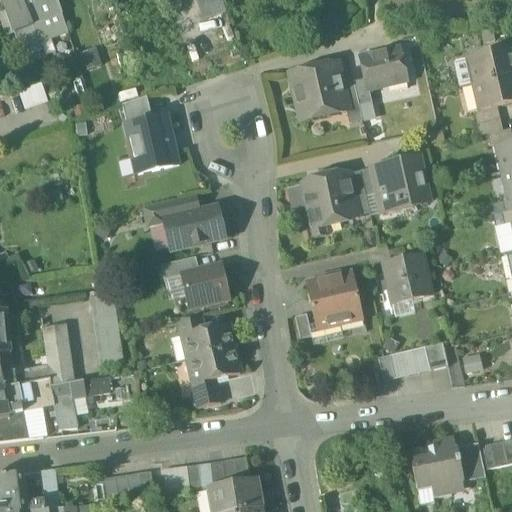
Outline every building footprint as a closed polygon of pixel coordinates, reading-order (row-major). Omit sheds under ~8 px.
[(32,27),(20,0),(3,0),(15,34),(32,27)] [(20,0),(32,27),(42,24),(61,16),(55,0),(20,0)] [(227,14),(221,0),(196,0),(204,22),(227,14)] [(42,24),(32,27),(39,44),(49,41),(42,24)] [(15,34),(1,40),(10,62),(41,50),(39,44),(32,27),(15,34)] [(511,48),(468,59),(468,61),(456,63),(454,66),(459,89),(474,86),(511,77),(511,48)] [(399,51),(360,60),(365,82),(368,93),(369,93),(407,84),(399,51)] [(104,67),(103,53),(83,55),(85,69),(104,67)] [(333,66),(290,76),(299,114),(304,117),(310,115),(311,119),(330,114),(331,117),(346,114),(348,113),(342,87),(338,69),(333,66)] [(511,77),(474,86),(480,114),(497,110),(511,106),(511,77)] [(365,82),(354,84),(359,109),(372,106),(369,93),(368,93),(365,82)] [(354,84),(342,87),(348,113),(346,114),(349,126),(363,123),(359,109),(354,84)] [(28,110),(51,103),(46,88),(24,95),(28,110)] [(122,108),(127,127),(152,121),(147,99),(122,108)] [(480,114),(474,115),(477,127),(500,121),(497,110),(480,114)] [(138,177),(179,168),(175,151),(172,152),(165,119),(152,121),(127,127),(138,177)] [(500,121),(477,127),(479,138),(487,137),(503,133),(500,121)] [(503,133),(487,137),(490,148),(496,147),(511,143),(511,137),(510,131),(503,133)] [(511,143),(496,147),(502,174),(511,171),(511,143)] [(419,160),(372,171),(378,196),(366,199),(370,216),(370,219),(401,211),(400,208),(411,205),(412,209),(429,205),(419,160)] [(372,171),(360,174),(366,199),(378,196),(372,171)] [(511,171),(502,174),(509,201),(511,200),(511,171)] [(360,174),(348,176),(358,219),(370,216),(366,199),(360,174)] [(348,175),(320,182),(321,184),(302,189),(314,241),(326,238),(324,228),(358,220),(358,219),(348,176),(348,175)] [(511,200),(509,201),(502,203),(505,215),(511,213),(511,200)] [(180,202),(145,210),(149,227),(165,224),(164,222),(184,218),(180,202)] [(184,218),(164,222),(165,224),(172,253),(224,241),(217,210),(184,218)] [(511,213),(505,215),(501,216),(504,227),(511,225),(511,213)] [(423,259),(384,268),(393,307),(432,298),(423,259)] [(196,260),(161,268),(164,283),(182,279),(182,278),(199,273),(196,260)] [(199,273),(182,278),(182,279),(190,311),(229,302),(221,268),(199,273)] [(353,275),(329,281),(340,327),(363,322),(353,275)] [(329,281),(306,286),(316,333),(340,327),(329,281)] [(113,297),(89,301),(99,369),(124,366),(113,297)] [(0,358),(7,357),(5,345),(10,344),(7,314),(0,314),(0,358)] [(307,317),(295,320),(300,343),(312,340),(307,317)] [(202,321),(178,326),(181,338),(184,338),(184,337),(204,332),(202,321)] [(204,332),(184,337),(184,338),(190,362),(234,352),(229,327),(204,332)] [(65,328),(41,332),(46,358),(70,354),(65,328)] [(443,346),(425,351),(431,374),(448,370),(443,346)] [(425,351),(414,353),(419,377),(431,374),(425,351)] [(234,352),(190,362),(195,387),(196,388),(216,383),(240,377),(234,352)] [(419,377),(414,353),(402,356),(407,379),(419,377)] [(70,354),(46,358),(48,369),(50,383),(52,390),(75,386),(70,354)] [(402,356),(390,359),(396,382),(407,379),(402,356)] [(390,359),(378,362),(384,385),(396,382),(390,359)] [(48,369),(1,379),(4,392),(50,383),(48,369)] [(50,383),(4,392),(7,405),(36,400),(46,398),(53,397),(52,390),(50,383)] [(216,383),(196,388),(195,387),(193,387),(196,400),(219,395),(216,383)] [(75,386),(52,390),(53,397),(46,398),(47,404),(71,400),(72,403),(85,400),(83,385),(75,386)] [(4,392),(0,392),(0,422),(9,420),(7,405),(4,392)] [(219,395),(196,400),(198,412),(221,406),(219,395)] [(9,420),(0,422),(0,445),(29,443),(22,409),(37,406),(36,400),(7,405),(9,420)] [(71,400),(47,404),(50,416),(55,415),(60,433),(78,431),(72,403),(71,400)] [(442,442),(426,445),(427,451),(414,453),(417,468),(412,469),(420,509),(436,506),(435,501),(452,498),(450,488),(464,485),(463,476),(459,456),(458,451),(444,453),(442,442)] [(511,442),(502,444),(507,468),(511,466),(511,442)] [(502,444),(490,446),(496,471),(507,468),(502,444)] [(479,452),(459,456),(463,476),(467,475),(468,479),(485,476),(479,452)] [(246,461),(222,464),(222,465),(225,489),(249,485),(246,461)] [(222,465),(211,467),(214,490),(225,489),(222,465)] [(209,491),(214,490),(211,467),(199,468),(202,492),(209,491)] [(202,492),(199,468),(187,470),(190,494),(202,492)] [(187,470),(175,471),(178,495),(190,494),(187,470)] [(178,495),(175,471),(164,473),(167,496),(178,495)] [(59,511),(55,474),(39,475),(43,498),(44,498),(45,511),(59,511)] [(151,475),(139,477),(142,501),(154,499),(151,475)] [(24,477),(0,480),(0,511),(28,511),(28,507),(24,477)] [(139,477),(103,482),(107,506),(142,501),(139,477)] [(214,490),(209,491),(212,511),(260,511),(261,511),(256,483),(249,485),(225,489),(214,490)] [(43,498),(32,500),(33,506),(28,507),(28,511),(45,511),(44,498),(43,498)]
